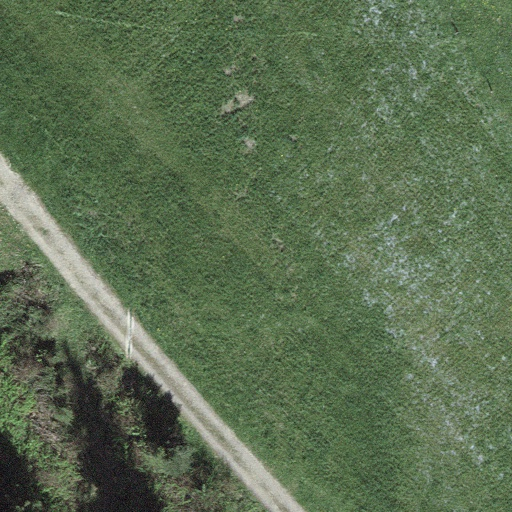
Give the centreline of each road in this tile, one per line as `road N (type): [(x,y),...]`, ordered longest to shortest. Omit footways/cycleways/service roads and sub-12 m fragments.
road 1 (track): [(0,191),(195,418),(288,511)]
road 2 (track): [(44,242),(108,511)]
